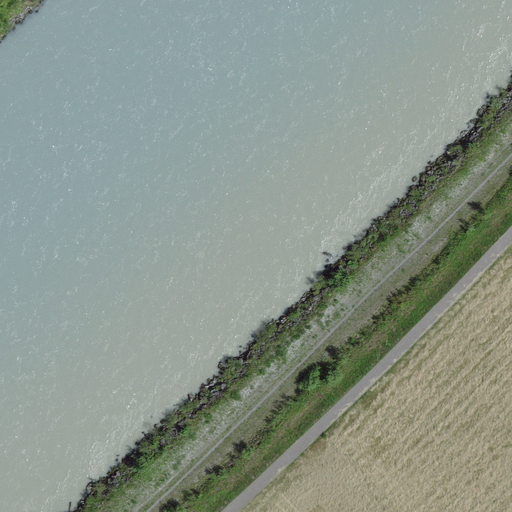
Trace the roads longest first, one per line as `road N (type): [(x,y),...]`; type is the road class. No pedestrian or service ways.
road 1 (track): [(511,145),(127,511)]
road 2 (track): [(235,511),(511,239)]
